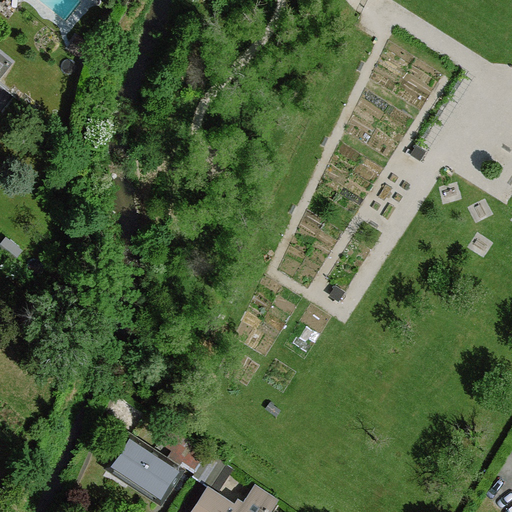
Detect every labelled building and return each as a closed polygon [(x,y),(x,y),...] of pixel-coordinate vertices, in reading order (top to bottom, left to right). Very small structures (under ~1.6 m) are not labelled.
[(189,468),(194,471),(208,451),(187,437),(179,450),(189,457),(184,465),(189,468)] [(129,441),(111,468),(160,501),(178,474),(129,441)] [(204,483),(213,489),(230,464),(213,453),(197,478),(204,483)] [(240,501),(237,506),(246,511),(269,511),(277,499),(257,486),(246,505),(240,501)] [(213,489),(212,489),(198,511),(246,511),(237,506),(213,489)]
